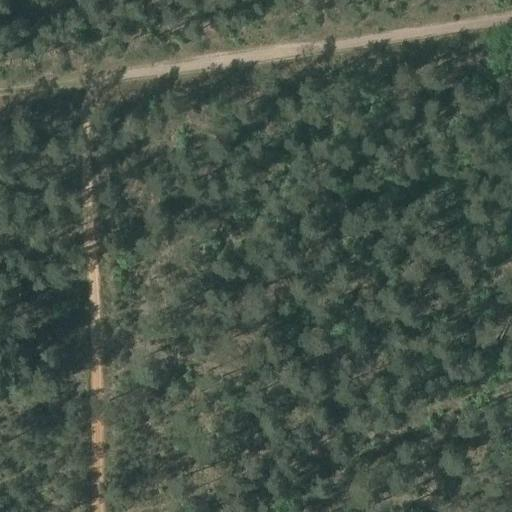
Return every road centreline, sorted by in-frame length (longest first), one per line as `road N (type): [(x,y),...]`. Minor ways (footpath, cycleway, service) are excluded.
road 1 (track): [(511,17),(88,92)]
road 2 (track): [(104,511),(88,92)]
